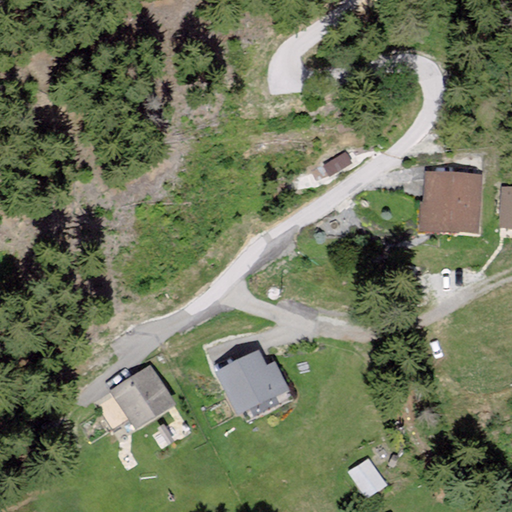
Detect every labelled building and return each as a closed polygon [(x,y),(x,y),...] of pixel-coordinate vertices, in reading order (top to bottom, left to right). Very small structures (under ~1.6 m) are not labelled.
[(426,176),(421,235),(477,239),(481,180),(426,176)] [(511,191),(502,191),(501,233),(511,233),(511,191)] [(259,350),(218,370),(238,412),(289,387),(276,360),(266,365),(259,350)] [(151,365),(112,390),(137,427),(175,402),(151,365)] [(350,467),(365,494),(385,483),(370,456),(350,467)]
